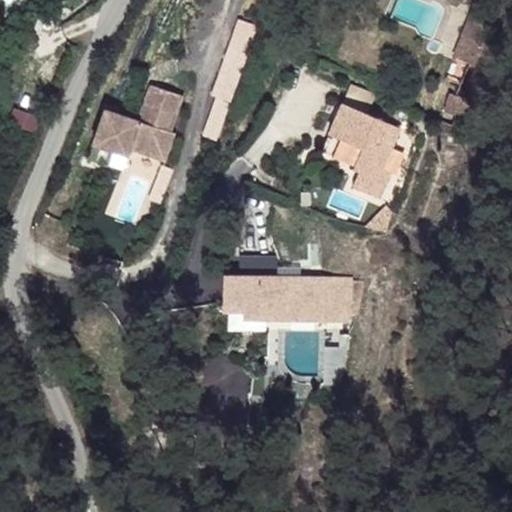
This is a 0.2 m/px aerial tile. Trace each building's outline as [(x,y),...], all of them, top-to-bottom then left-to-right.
[(246,44),(255,28),(242,21),(233,37),(246,44)] [(165,161),(175,133),(170,131),(183,96),(151,84),(138,120),(105,108),(92,143),(127,155),(130,149),(165,161)] [(400,128),(342,102),(329,134),(362,148),(353,168),(359,171),(352,186),(379,198),(390,172),(382,168),(400,128)] [(301,277),(300,266),(277,265),(277,276),(301,277)] [(350,314),(351,279),(301,277),(277,276),(223,275),(223,302),(230,302),(229,327),(263,329),(263,312),(350,314)] [(343,367),(343,362),(344,354),(344,350),(323,350),(321,374),(344,374),(343,367)]
